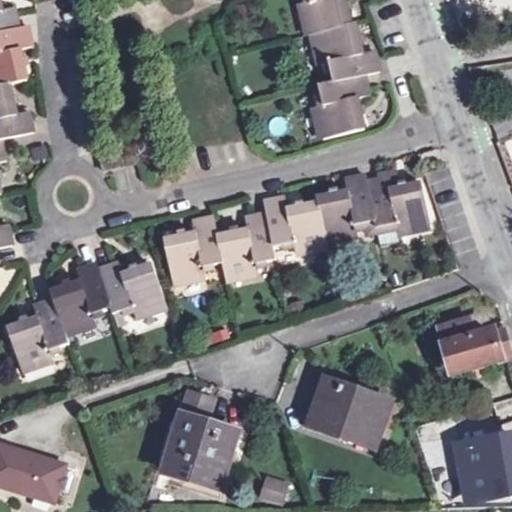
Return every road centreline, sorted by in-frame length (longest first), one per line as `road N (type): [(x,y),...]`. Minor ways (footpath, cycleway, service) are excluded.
road 1 (residential): [(43,15),(69,197),(110,213),(454,121)]
road 2 (residential): [(511,272),(454,121)]
road 3 (residential): [(454,121),(413,0)]
